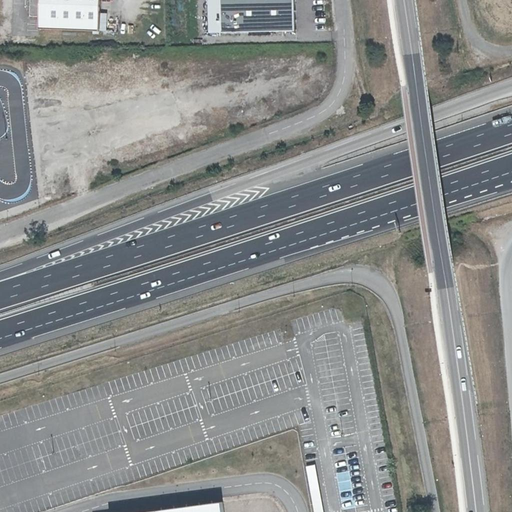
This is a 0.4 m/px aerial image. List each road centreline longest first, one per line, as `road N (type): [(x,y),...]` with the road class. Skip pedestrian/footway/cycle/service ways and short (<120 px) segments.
road 1 (unclassified): [(433,511),(394,306),(364,277),(328,276),(0,378)]
road 2 (motorway): [(511,89),(0,276)]
road 3 (motorway): [(511,128),(0,294)]
road 4 (motorway): [(0,332),(511,166)]
road 5 (secondary): [(400,0),(476,511)]
road 6 (unclassified): [(0,227),(314,117),(329,107),(346,74),(342,0)]
